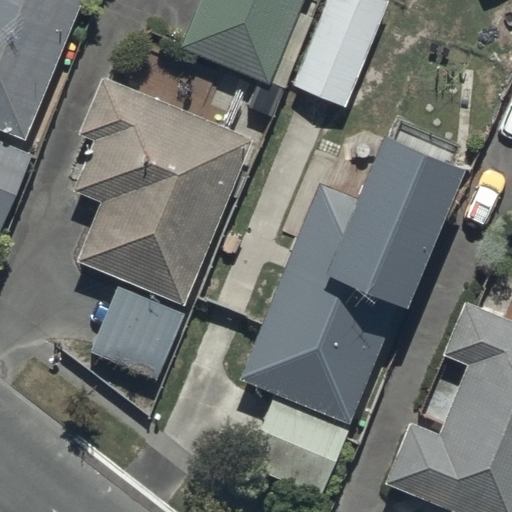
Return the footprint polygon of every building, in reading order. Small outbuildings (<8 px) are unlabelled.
[(0,0),(0,130),(24,140),(82,0),(0,0)] [(311,19),(305,16),(312,0),(198,0),(179,48),(264,83),(252,113),(272,121),(311,19)] [(388,1),(385,0),(328,0),(294,86),(346,107),(388,1)] [(103,204),(78,264),(184,308),(254,139),(106,77),(82,136),(97,143),(76,193),(103,204)] [(324,183),(243,378),(352,423),(401,306),(407,309),(469,161),(388,127),(359,197),(324,183)] [(0,140),(0,225),(30,153),(0,140)] [(122,288),(93,355),(160,384),(189,317),(122,288)] [(406,423),(382,483),(454,511),(511,511),(511,320),(462,301),(441,353),(467,363),(437,436),(406,423)] [(246,464),(322,497),(351,431),(274,398),(246,464)]
